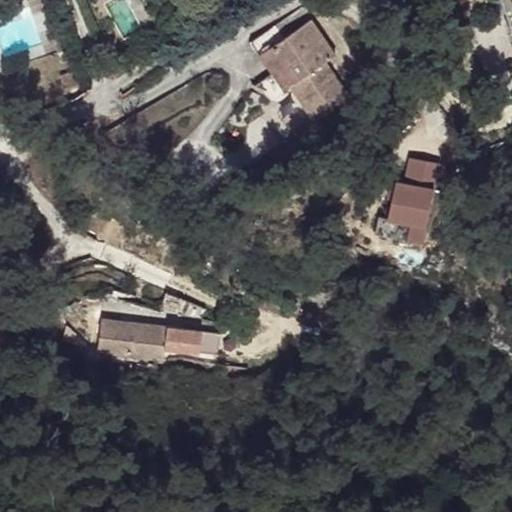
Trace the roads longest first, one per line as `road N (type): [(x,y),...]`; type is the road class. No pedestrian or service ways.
road 1 (track): [(0,155),(89,251),(278,327)]
road 2 (residential): [(0,152),(290,0)]
